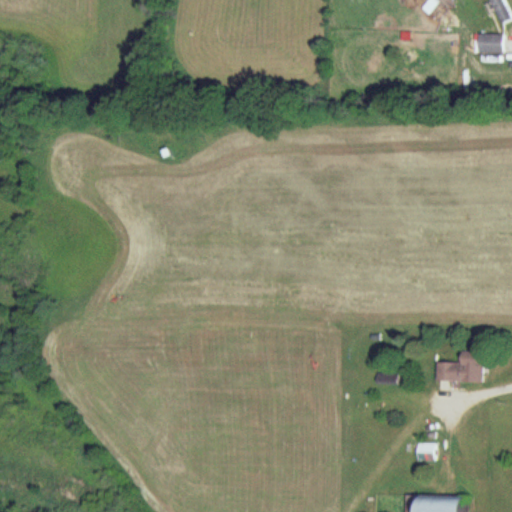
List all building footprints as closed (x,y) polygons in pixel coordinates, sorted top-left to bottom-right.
[(491,0),(503,25),(511,21),(511,15),(504,0),(491,0)] [(480,54),(504,54),(504,35),(480,35),(480,54)] [(463,363),(438,363),(438,381),(484,382),(485,352),(463,352),(463,363)] [(436,444),(420,444),(420,453),(436,453),(436,444)] [(463,511),(464,496),(418,495),(417,511),(463,511)]
